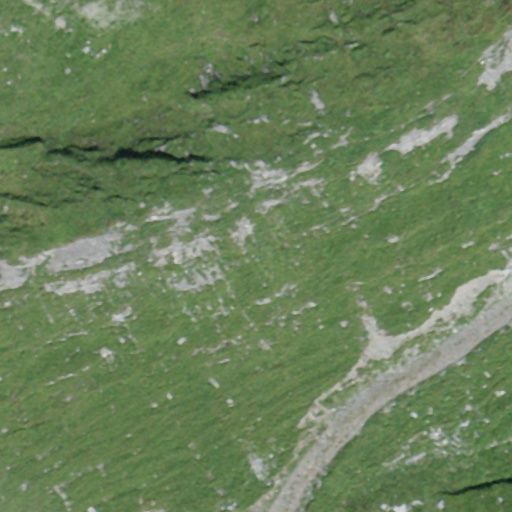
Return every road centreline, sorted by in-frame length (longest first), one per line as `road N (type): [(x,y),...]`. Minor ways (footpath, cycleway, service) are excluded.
road 1 (track): [(281,511),(369,398),(511,305)]
road 2 (track): [(356,511),(406,481),(511,457)]
